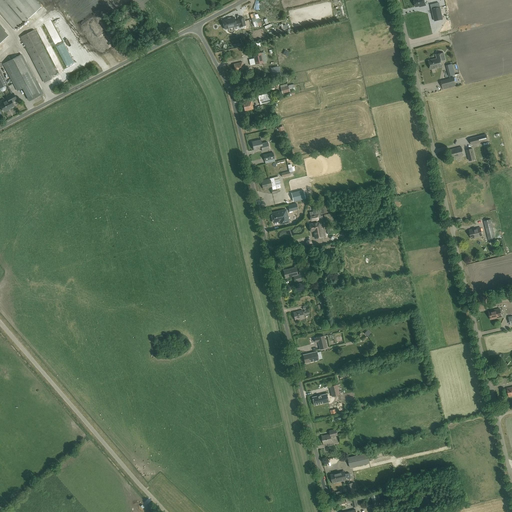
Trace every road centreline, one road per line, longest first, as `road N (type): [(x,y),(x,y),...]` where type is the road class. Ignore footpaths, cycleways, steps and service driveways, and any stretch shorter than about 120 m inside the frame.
road 1 (unclassified): [(330,511),(239,123),(226,81),(192,27)]
road 2 (unclassified): [(495,416),(397,0)]
road 3 (unclassified): [(0,127),(192,27)]
